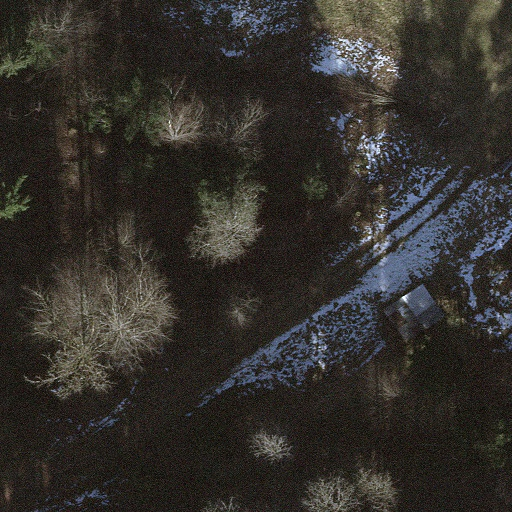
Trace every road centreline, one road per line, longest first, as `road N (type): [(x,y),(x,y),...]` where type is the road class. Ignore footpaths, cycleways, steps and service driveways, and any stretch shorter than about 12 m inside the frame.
road 1 (track): [(511,79),(485,149),(440,206),(156,417),(0,509)]
road 2 (track): [(511,478),(392,511)]
